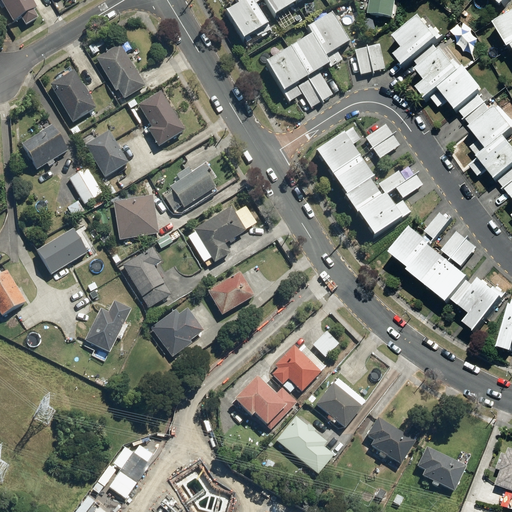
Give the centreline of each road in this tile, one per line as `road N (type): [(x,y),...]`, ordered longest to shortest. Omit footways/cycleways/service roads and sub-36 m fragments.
road 1 (tertiary): [(266,160),(331,273),(375,316),(511,399)]
road 2 (residential): [(266,160),(351,105),(382,103),(402,118),(511,264)]
road 3 (tertiary): [(168,0),(266,160)]
road 4 (residential): [(124,0),(0,73)]
